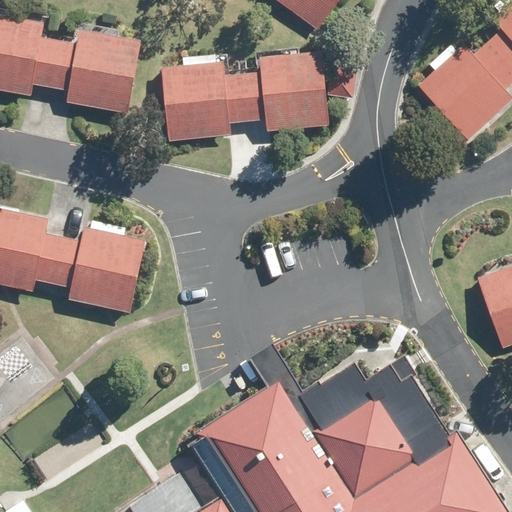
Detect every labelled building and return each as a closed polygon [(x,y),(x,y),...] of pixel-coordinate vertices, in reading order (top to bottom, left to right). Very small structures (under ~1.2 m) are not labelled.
[(278,0),(314,25),(332,0),(278,0)] [(501,26),(487,39),(511,65),(511,0),(498,0),(505,6),(493,17),(501,26)] [(0,11),(0,86),(30,91),(31,80),(50,83),(58,36),(38,33),(40,19),(0,11)] [(67,87),(65,99),(124,108),(137,36),(76,25),(74,40),(58,36),(50,83),(67,87)] [(450,42),(428,61),(434,67),(416,84),(465,138),(511,94),(511,92),(505,86),(511,78),(511,65),(487,39),(472,53),(462,42),(456,48),(450,42)] [(240,69),(246,117),(265,115),(266,128),(325,122),(318,46),(257,52),(259,67),(240,69)] [(226,71),(225,57),(183,61),(161,64),(169,137),(229,130),(228,119),(246,117),(240,69),(226,71)] [(331,63),(328,93),(352,95),(356,66),(331,63)] [(0,205),(0,281),(31,288),(33,276),(51,280),(62,235),(43,231),(46,216),(0,205)] [(71,284),(69,296),(126,309),(142,238),(83,225),(80,239),(62,235),(51,280),(71,284)] [(511,262),(477,276),(503,345),(511,341),(511,262)] [(222,490),(187,511),(509,511),(455,425),(448,429),(413,373),(415,372),(402,352),(389,360),(387,357),(363,372),(354,357),(318,379),(317,376),(297,388),(319,423),(309,430),(275,376),(200,423),(211,441),(196,450),(222,490)]
